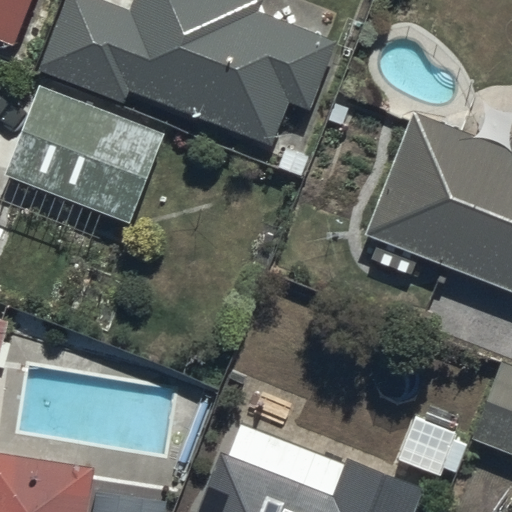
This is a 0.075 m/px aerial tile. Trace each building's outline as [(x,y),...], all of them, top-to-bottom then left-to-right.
[(0,0),(0,52),(7,55),(30,0),(0,0)] [(96,0),(63,0),(39,64),(270,151),(287,108),(306,116),(334,42),(222,0),(135,0),(131,13),(96,0)] [(37,91),(3,174),(130,224),(163,142),(37,91)] [(360,243),(511,298),(511,141),(509,149),(411,111),(360,243)] [(511,365),(497,359),(466,438),(511,455),(511,365)] [(415,511),(422,494),(240,423),(204,511),(415,511)] [(0,511),(87,511),(95,469),(0,453),(0,511)]
